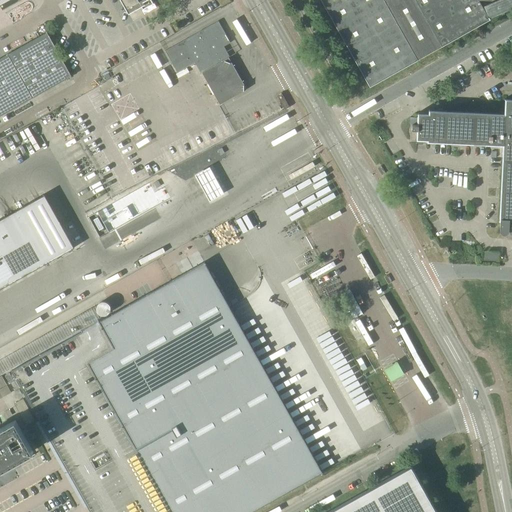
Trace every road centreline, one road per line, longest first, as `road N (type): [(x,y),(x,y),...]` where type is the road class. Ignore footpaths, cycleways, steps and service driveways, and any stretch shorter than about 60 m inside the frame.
road 1 (unclassified): [(292,511),(477,399)]
road 2 (unclassified): [(328,130),(511,28)]
road 3 (tertiary): [(416,286),(328,130)]
road 4 (unknown): [(104,257),(49,174),(39,170),(0,188)]
road 5 (tertiary): [(328,130),(255,0)]
road 6 (tertiary): [(477,399),(416,286)]
